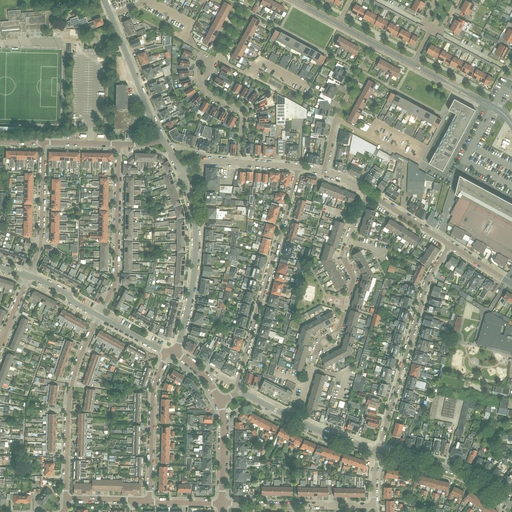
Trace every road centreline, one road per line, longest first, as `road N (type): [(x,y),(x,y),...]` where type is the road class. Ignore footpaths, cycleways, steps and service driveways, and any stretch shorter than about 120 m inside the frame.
road 1 (residential): [(297,167),(239,393)]
road 2 (residential): [(449,244),(427,283),(378,451)]
road 3 (residential): [(378,451),(370,506),(221,503)]
road 4 (residential): [(99,316),(72,382),(65,498)]
road 5 (unclassified): [(175,352),(195,243),(181,170)]
road 6 (residential): [(97,315),(115,278),(118,144)]
road 7 (residential): [(149,502),(152,400),(165,351)]
road 8 (residential): [(161,137),(104,0)]
road 9 (unclassified): [(511,505),(457,470),(378,451)]
road 10 (residential): [(311,368),(320,339),(339,326),(353,280),(344,260),(348,241)]
road 11 (unclassified): [(323,172),(337,113),(374,44)]
road 12 (residential): [(43,142),(40,243),(27,275)]
